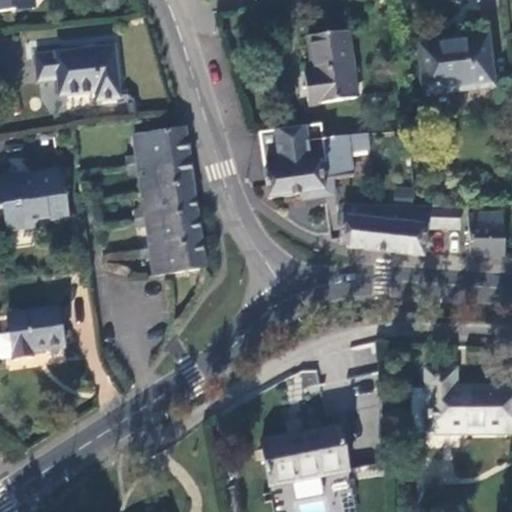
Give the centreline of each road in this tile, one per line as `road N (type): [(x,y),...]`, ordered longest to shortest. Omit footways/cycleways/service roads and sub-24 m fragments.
road 1 (tertiary): [(287,301),(193,375),(0,499)]
road 2 (secondary): [(168,0),(224,172),(287,301)]
road 3 (secondary): [(287,301),(335,281),(511,288)]
